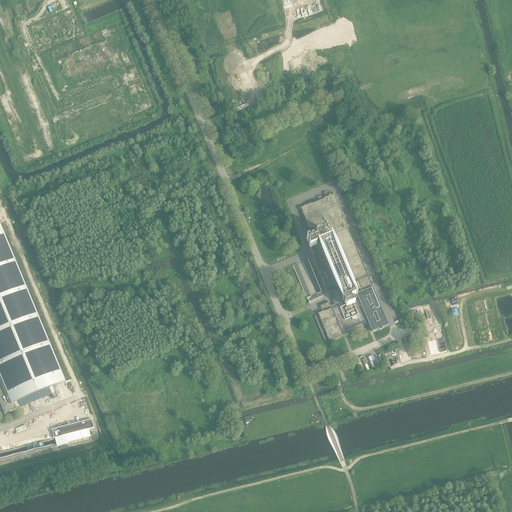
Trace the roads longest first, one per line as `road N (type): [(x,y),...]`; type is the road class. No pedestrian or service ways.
road 1 (unclassified): [(150,0),(304,372),(360,352)]
road 2 (track): [(4,211),(79,395)]
road 3 (track): [(378,344),(399,365),(461,351),(464,297),(511,287)]
road 4 (track): [(342,393),(363,410),(511,373)]
road 5 (track): [(225,181),(296,149),(316,121),(362,93)]
